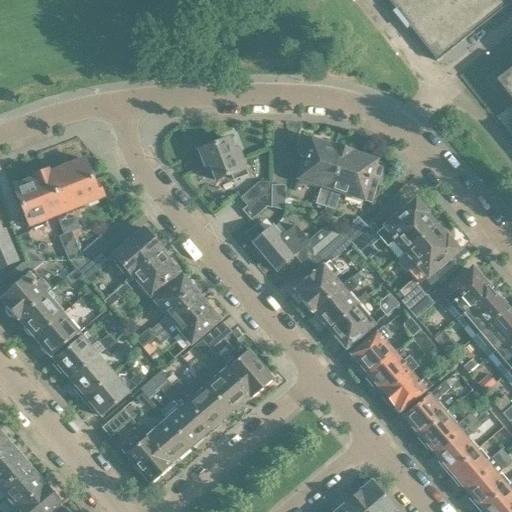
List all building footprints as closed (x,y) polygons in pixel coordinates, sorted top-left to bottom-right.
[(511,0),(388,0),(396,9),(402,4),(416,21),(410,27),(437,61),(511,0)] [(511,68),(497,80),(511,99),(511,68)] [(234,151),(229,138),(199,150),(206,167),(211,165),(217,180),(232,174),(234,179),(244,176),(239,164),(243,163),(237,149),(234,151)] [(310,141),(304,139),(298,156),(306,159),(299,179),(322,186),(316,205),(325,208),(345,148),(329,143),(328,146),(324,145),(323,143),(313,139),(310,141)] [(345,148),(325,208),(321,219),(331,223),(341,193),(371,203),(371,199),(375,197),(378,193),(378,189),(376,184),(383,164),(377,163),(376,160),(367,157),(364,158),(359,157),(360,153),(345,148)] [(85,159),(49,173),(66,215),(73,212),(72,209),(94,200),(104,197),(98,182),(94,183),(85,159)] [(33,179),(14,187),(30,228),(57,218),(63,233),(72,230),(67,218),(66,215),(49,173),(48,170),(32,176),(33,179)] [(248,207),(272,185),(272,183),(259,182),(240,198),(248,207)] [(272,185),(248,207),(243,210),(251,220),(267,207),(284,211),(286,187),(272,186),(272,185)] [(426,214),(416,201),(378,234),(398,258),(404,253),(438,225),(428,213),(426,214)] [(75,215),(67,218),(72,230),(75,239),(82,236),(79,227),(80,227),(75,215)] [(358,218),(339,234),(341,235),(351,243),(367,227),(358,218)] [(273,226),(265,233),(258,224),(246,234),(254,243),(253,243),(256,247),(255,250),(259,255),(262,254),(277,271),(296,254),(296,253),(304,246),(313,258),(315,256),(315,257),(341,235),(339,234),(327,225),(306,242),(294,227),(282,237),(273,226)] [(438,225),(404,253),(415,266),(409,271),(419,283),(458,250),(447,238),(448,236),(438,225)] [(367,227),(351,243),(366,260),(373,254),(367,248),(378,239),(367,227)] [(163,252),(144,229),(112,257),(130,279),(161,253),(163,252)] [(0,266),(17,259),(11,246),(6,248),(0,234),(0,266)] [(26,263),(42,262),(40,255),(35,256),(27,234),(17,238),(26,263)] [(341,235),(315,257),(324,266),(314,274),(313,273),(303,281),(304,283),(297,288),(301,292),(297,295),(311,311),(313,309),(314,310),(342,286),(334,276),(337,272),(328,262),(351,243),(341,235)] [(85,264),(100,251),(108,244),(101,236),(81,253),(85,264)] [(85,264),(85,265),(78,271),(82,276),(90,285),(97,279),(94,275),(109,261),(100,251),(85,264)] [(161,253),(130,279),(126,283),(104,301),(109,308),(120,299),(121,299),(139,284),(150,297),(178,273),(177,271),(177,268),(171,261),(168,261),(161,253)] [(42,262),(26,263),(26,264),(21,265),(7,277),(15,286),(3,296),(8,301),(4,304),(6,307),(7,313),(10,317),(16,318),(17,320),(50,292),(32,271),(42,263),(42,262)] [(82,276),(78,271),(77,269),(66,278),(72,285),(82,276)] [(482,281),(472,270),(451,289),(452,290),(439,301),(447,311),(456,321),(491,291),(490,291),(492,286),(487,282),(482,281)] [(358,272),(342,286),(314,310),(320,318),(319,321),(324,327),(327,327),(329,330),(357,306),(348,295),(365,281),(358,272)] [(155,301),(167,315),(161,322),(150,331),(156,337),(202,298),(189,282),(184,276),(155,301)] [(409,310),(426,295),(413,280),(400,292),(405,298),(402,301),(409,310)] [(491,291),(456,321),(472,340),(507,310),(506,309),(507,305),(503,300),(498,300),(491,291)] [(57,301),(50,292),(17,320),(19,319),(25,326),(26,331),(29,334),(33,335),(34,337),(62,314),(53,303),(57,301)] [(88,292),(79,299),(85,306),(94,298),(88,292)] [(427,295),(426,295),(409,310),(417,319),(435,304),(427,295)] [(221,319),(202,298),(156,337),(161,344),(172,335),(180,330),(192,344),(221,319)] [(357,306),(329,330),(330,331),(330,334),(335,340),(338,340),(346,349),(360,337),(373,326),(357,306)] [(511,311),(508,312),(507,310),(472,340),(487,358),(511,336),(511,311)] [(62,314),(34,337),(41,345),(42,350),(45,353),(49,355),(51,357),(79,334),(67,320),(62,314)] [(414,336),(421,330),(410,317),(404,323),(404,327),(412,337),(414,336)] [(223,322),(202,340),(211,351),(232,333),(223,322)] [(383,329),(351,355),(357,363),(354,365),(365,378),(395,352),(385,341),(390,337),(383,329)] [(421,330),(414,336),(423,346),(429,340),(421,330)] [(434,340),(441,348),(450,340),(444,332),(434,340)] [(54,360),(56,363),(53,365),(62,374),(65,371),(71,378),(96,357),(105,350),(114,342),(119,337),(116,334),(111,338),(108,334),(91,349),(81,337),(54,360)] [(511,336),(487,358),(503,377),(511,368),(511,336)] [(211,351),(202,340),(195,347),(203,357),(211,351)] [(120,348),(114,342),(105,350),(110,356),(120,348)] [(239,359),(227,370),(250,397),(251,399),(273,380),(242,345),(234,352),(239,359)] [(395,352),(365,378),(374,389),(377,386),(384,394),(415,367),(409,359),(404,363),(395,352)] [(96,357),(71,378),(71,379),(70,380),(77,387),(73,390),(82,401),(113,375),(96,357)] [(441,366),(447,374),(457,366),(451,358),(441,366)] [(227,370),(219,376),(211,367),(199,377),(207,386),(230,413),(250,397),(227,370)] [(415,367),(384,394),(380,396),(390,408),(394,405),(400,413),(432,386),(425,378),(420,382),(412,372),(417,368),(415,367)] [(511,368),(503,377),(511,386),(511,368)] [(130,381),(136,387),(146,379),(140,372),(130,381)] [(181,382),(180,382),(173,374),(167,380),(169,382),(211,430),(230,413),(207,386),(195,397),(181,382)] [(128,393),(113,375),(82,401),(93,412),(96,410),(102,417),(128,393)] [(211,430),(169,382),(160,390),(173,404),(175,402),(181,409),(167,420),(191,447),(211,430)] [(445,382),(403,417),(410,424),(407,426),(417,438),(445,414),(435,402),(450,389),(445,382)] [(494,404),(501,412),(511,402),(505,395),(494,404)] [(123,409),(132,419),(139,414),(130,403),(123,409)] [(511,405),(502,414),(510,423),(511,420),(511,405)] [(132,419),(123,409),(102,428),(111,438),(132,419)] [(455,427),(445,414),(417,438),(428,451),(431,449),(435,454),(476,419),(471,413),(455,427)] [(476,419),(435,454),(441,461),(439,462),(449,475),(477,450),(467,439),(482,426),(481,425),(486,421),(481,415),(476,419)] [(191,447),(167,420),(148,437),(171,464),(191,447)] [(0,457),(14,445),(7,437),(3,437),(0,433),(0,457)] [(171,464),(148,437),(134,449),(128,442),(120,449),(151,484),(172,466),(171,464)] [(0,457),(0,490),(28,466),(22,458),(22,455),(14,445),(0,457)] [(477,451),(477,450),(449,475),(460,487),(462,485),(466,491),(493,468),(507,455),(502,449),(487,462),(487,461),(489,460),(479,449),(477,451)] [(493,468),(466,491),(472,497),(470,499),(480,511),(510,484),(501,475),(499,476),(498,475),(511,462),(511,461),(507,455),(493,468)] [(28,466),(0,490),(0,501),(6,497),(16,509),(46,484),(39,475),(35,475),(28,466)] [(360,491),(353,497),(365,511),(392,511),(396,510),(372,482),(361,492),(360,491)] [(54,493),(46,484),(16,509),(18,511),(52,511),(61,505),(54,496),(54,493)] [(511,511),(511,487),(510,484),(480,511),(511,511)] [(365,511),(353,497),(345,504),(346,505),(337,511),(365,511)]
